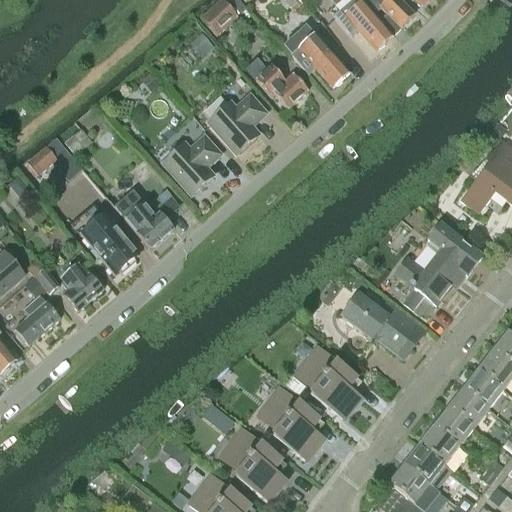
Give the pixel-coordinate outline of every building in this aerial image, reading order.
[(237,20),(246,12),(234,0),(218,0),(222,4),(237,20)] [(376,0),(357,0),(357,1),(372,17),(377,12),(383,19),(379,23),(392,38),(397,33),(410,20),(390,0),(387,0),(381,6),(376,1),(377,0),(376,0)] [(411,0),(422,10),(431,0),(411,0)] [(354,2),(331,22),(347,40),(354,34),(372,55),(377,52),(380,52),(384,48),(384,45),(389,41),(362,11),(354,2)] [(201,22),(216,39),(237,20),(222,4),(201,22)] [(330,92),(345,78),(312,41),(291,60),(305,76),(311,71),(330,92)] [(263,90),(284,114),(304,95),(290,79),(285,84),(278,76),(281,74),(264,55),(256,62),(246,72),(256,83),(263,90)] [(208,127),(236,159),(258,139),(249,128),(253,124),(255,127),(265,118),(249,100),(235,113),(230,107),(208,127)] [(77,135),(64,147),(70,154),(84,143),(77,135)] [(162,168),(191,200),(213,180),(204,169),(208,165),(210,168),(220,159),(204,141),(190,154),(185,148),(162,168)] [(45,150),(26,166),(37,179),(52,167),(67,185),(81,173),(55,142),(45,150)] [(511,152),(503,145),(484,164),(488,168),(462,202),(479,216),(494,196),(511,209),(511,152)] [(170,233),(156,217),(151,221),(140,208),(121,225),(146,254),(170,233)] [(132,266),(130,264),(135,260),(90,209),(67,228),(112,280),(116,276),(118,278),(132,266)] [(408,262),(396,278),(411,289),(411,290),(413,292),(402,306),(412,315),(424,300),(436,309),(462,277),(467,281),(482,260),(441,229),(428,245),(441,255),(426,276),(408,262)] [(0,299),(22,281),(2,258),(0,260),(0,299)] [(67,282),(58,289),(65,296),(61,300),(74,316),(100,294),(80,271),(72,261),(66,267),(74,276),(67,282)] [(34,284),(48,301),(57,294),(43,276),(34,284)] [(425,335),(387,306),(380,315),(359,299),(343,320),(372,342),(374,339),(404,361),(425,335)] [(27,351),(36,343),(58,323),(38,301),(21,316),(26,322),(12,334),(27,351)] [(511,338),(508,335),(493,354),(511,369),(511,338)] [(0,348),(0,375),(0,376),(3,376),(7,372),(7,370),(13,365),(0,348)] [(362,385),(353,378),(318,351),(296,379),(314,393),(311,397),(342,422),(359,401),(353,396),(362,385)] [(503,394),(511,382),(511,369),(493,354),(478,374),(503,394)] [(488,413),(503,394),(478,374),(463,393),(488,413)] [(321,442),(316,438),(324,427),(280,392),(269,406),(274,410),(263,424),(276,435),(273,439),(304,463),(321,442)] [(474,431),(488,413),(463,393),(448,411),(474,431)] [(459,450),(474,431),(448,411),(434,430),(459,450)] [(444,469),(459,450),(434,430),(419,449),(444,469)] [(283,483),(278,479),(286,468),(242,433),(231,447),(220,461),(238,476),(235,480),(266,505),(283,483)] [(451,475),(444,470),(444,469),(419,449),(404,468),(429,488),(429,489),(436,495),(451,475)] [(486,472),(496,480),(503,471),(492,463),(486,472)] [(429,489),(429,488),(404,468),(389,488),(395,493),(404,500),(414,508),(429,489)] [(489,489),(496,480),(486,472),(478,481),(489,489)] [(251,511),(211,480),(189,508),(194,511),(251,511)] [(381,511),(394,511),(404,500),(395,493),(380,511),(381,511)] [(410,511),(414,508),(404,500),(394,511),(410,511)] [(500,511),(511,511),(511,504),(506,500),(498,510),(500,511)] [(456,509),(459,511),(470,511),(473,509),(463,501),(456,509)]
